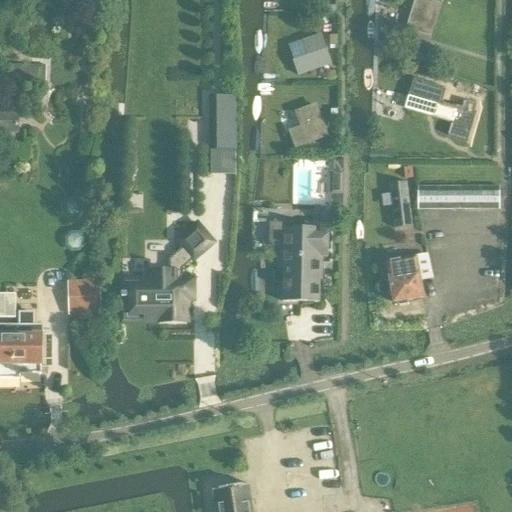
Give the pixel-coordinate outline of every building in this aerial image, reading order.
[(439,1),(439,0),(415,0),(412,12),(423,15),(418,33),(431,37),(442,2),(439,1)] [(298,77),(332,65),(322,34),(303,41),(305,49),(291,54),(298,77)] [(44,79),(45,67),(8,66),(8,87),(44,88),(44,79)] [(412,80),(406,100),(432,108),(429,118),(451,124),(447,136),(467,142),(476,113),(472,112),(474,106),(460,102),(458,108),(456,107),(455,111),(440,106),(445,90),(412,80)] [(297,147),(326,136),(316,106),(298,113),(303,128),(291,132),(297,147)] [(0,131),(18,131),(18,113),(0,113),(0,131)] [(210,128),(210,151),(235,151),(235,128),(210,128)] [(334,196),(334,207),(344,207),(344,162),(335,162),(335,173),(330,173),(330,196),(334,196)] [(389,185),(394,229),(412,227),(406,183),(389,185)] [(500,210),(500,187),(418,187),(418,210),(500,210)] [(269,224),(269,248),(278,248),(278,270),(283,270),(282,303),(319,303),(320,281),(317,281),(318,263),(318,258),(328,258),(329,224),(304,224),(304,229),(292,229),(292,224),(269,224)] [(122,294),(121,294),(122,298),(122,316),(156,315),(156,317),(159,317),(159,323),(187,323),(187,280),(181,280),(181,270),(193,260),(193,261),(213,244),(197,225),(177,242),(182,248),(169,260),(169,272),(154,272),(154,280),(122,280),(122,294)] [(394,303),(397,303),(400,305),(407,304),(409,300),(424,298),(416,257),(387,263),(394,303)] [(68,285),(69,313),(99,313),(98,284),(68,285)] [(0,378),(21,379),(21,374),(42,374),(42,359),(51,359),(51,337),(43,337),(43,326),(34,326),(34,313),(18,313),(18,325),(0,325),(0,378)] [(215,511),(253,511),(249,485),(212,491),(215,511)]
